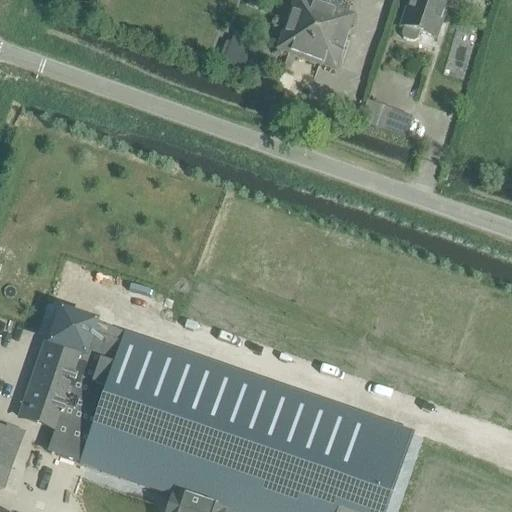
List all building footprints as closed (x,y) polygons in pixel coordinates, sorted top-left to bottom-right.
[(293,0),(276,51),(335,72),(355,16),(348,14),(352,2),(346,0),(293,0)] [(401,36),(403,40),(406,42),(410,43),(414,43),(417,41),(420,34),(436,39),(449,0),(409,0),(400,27),(404,28),(401,36)] [(216,68),(225,72),(227,66),(239,70),(248,45),(231,39),(230,44),(225,42),(216,68)] [(361,123),(405,138),(411,118),(369,103),(361,123)] [(17,420),(59,434),(84,358),(43,344),(17,420)] [(59,434),(45,476),(151,511),(389,511),(408,457),(87,349),(84,358),(59,434)] [(0,492),(22,434),(0,425),(0,492)]
